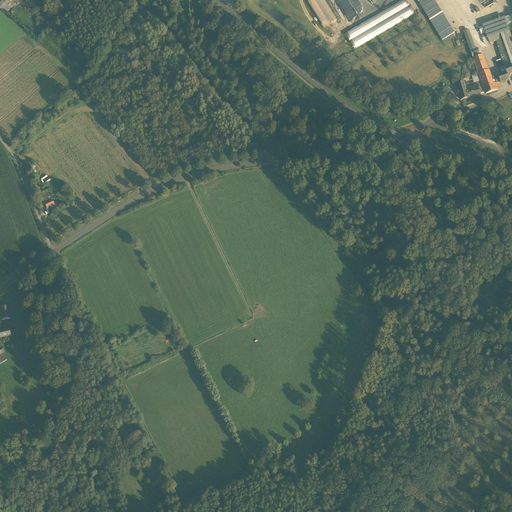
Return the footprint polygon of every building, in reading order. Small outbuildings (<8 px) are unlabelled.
[(3,0),(0,3),(0,8),(2,10),(11,0),(3,0)] [(324,0),(306,0),(323,29),(337,22),(324,0)] [(332,0),(335,5),(340,2),(340,5),(341,5),(342,7),(339,8),(344,17),(350,17),(350,12),(352,12),(351,10),(351,6),(348,6),(348,8),(344,8),(344,7),(343,0),(332,0)] [(429,0),(421,5),(438,34),(448,28),(431,0),(429,0)] [(507,25),(505,20),(484,27),(486,33),(507,25)] [(490,44),(496,42),(511,37),(507,26),(507,25),(486,33),(484,27),(479,29),(484,44),(489,42),(490,44)] [(450,27),(448,28),(438,34),(442,41),(454,34),(450,27)] [(464,32),(471,52),(476,50),(470,31),(464,32)] [(511,39),(511,37),(496,42),(502,61),(497,62),(499,70),(502,69),(505,68),(511,65),(511,39)] [(473,59),(478,75),(488,71),(483,55),(473,59)] [(511,65),(505,68),(502,69),(504,75),(507,74),(508,78),(509,78),(511,76),(511,65)] [(475,67),(462,71),(465,79),(470,77),(469,74),(477,71),(475,67)] [(478,75),(480,80),(490,76),(488,71),(478,75)] [(499,77),(501,83),(509,80),(509,78),(508,78),(507,74),(504,75),(501,76),(499,77)] [(477,83),(481,81),(478,75),(472,76),(474,84),(469,85),(468,83),(465,84),(466,89),(478,85),(477,83)] [(482,84),(486,94),(498,90),(496,84),(494,84),(492,80),(482,84)] [(478,85),(480,94),(485,93),(481,81),(477,83),(478,85)] [(459,91),(457,92),(456,93),(456,94),(457,95),(460,95),(459,96),(461,100),(469,98),(480,95),(481,95),(480,94),(478,85),(466,89),(465,84),(464,83),(456,85),(458,91),(459,91)] [(48,210),(49,212),(58,208),(56,204),(54,205),(47,191),(40,195),(44,203),(47,209),(48,210)] [(0,307),(0,315),(1,320),(11,317),(8,305),(0,307)] [(0,338),(10,336),(8,328),(1,330),(0,330),(0,338)]
